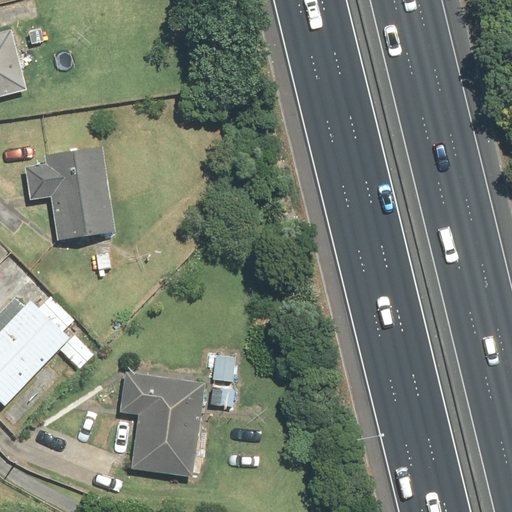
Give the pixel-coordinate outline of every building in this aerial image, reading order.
[(18,20),(0,24),(0,98),(35,89),(18,20)] [(107,143),(28,155),(36,200),(51,197),(58,237),(121,227),(107,143)] [(0,396),(8,404),(76,337),(40,301),(0,339),(0,396)] [(244,354),(220,351),(216,380),(240,383),(244,354)] [(200,474),(213,381),(130,369),(125,407),(145,410),(137,465),(200,474)] [(244,386),(220,384),(218,407),(242,409),(244,386)]
